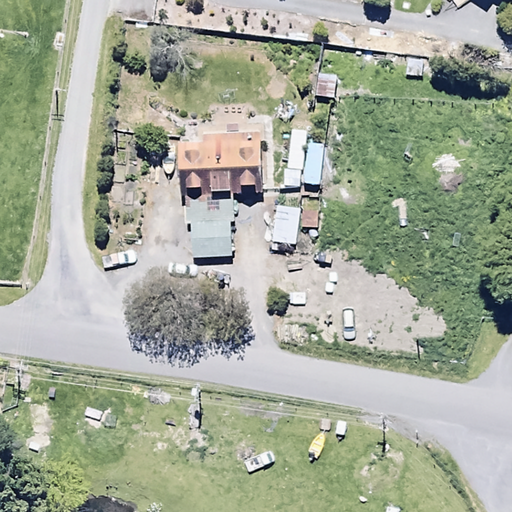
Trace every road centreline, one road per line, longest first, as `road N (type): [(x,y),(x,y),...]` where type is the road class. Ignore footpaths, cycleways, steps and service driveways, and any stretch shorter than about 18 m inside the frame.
road 1 (tertiary): [(485,413),(56,337)]
road 2 (unclassified): [(56,337),(100,0)]
